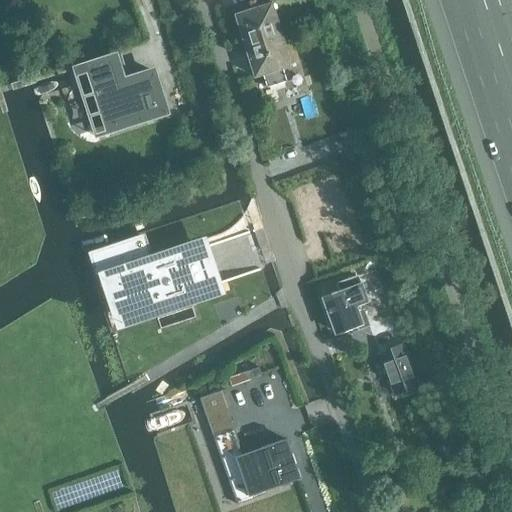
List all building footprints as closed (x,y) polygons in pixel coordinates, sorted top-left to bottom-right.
[(246,50),(283,37),(272,2),(235,14),(246,50)] [(283,68),(292,65),(283,37),(246,50),(255,77),(263,74),(267,87),(287,81),(283,68)] [(115,56),(75,69),(98,136),(131,126),(130,122),(166,111),(153,71),(123,81),(115,56)] [(181,162),(180,172),(188,173),(189,163),(181,162)] [(92,254),(99,276),(115,271),(129,315),(161,304),(164,312),(191,303),(188,295),(217,285),(204,247),(175,257),(173,250),(150,258),(143,237),(92,254)] [(349,289),(327,297),(327,296),(324,297),(337,332),(339,331),(357,325),(359,329),(369,326),(366,315),(360,317),(355,304),(367,300),(359,276),(346,281),(349,289)] [(403,346),(381,354),(395,391),(416,384),(403,346)] [(259,367),(229,377),(232,387),(262,377),(259,367)] [(228,408),(221,391),(200,398),(206,416),(228,408)] [(235,429),(214,436),(236,498),(235,499),(237,504),(266,494),(265,490),(301,477),(293,454),(291,454),(286,439),(244,454),(235,429)]
